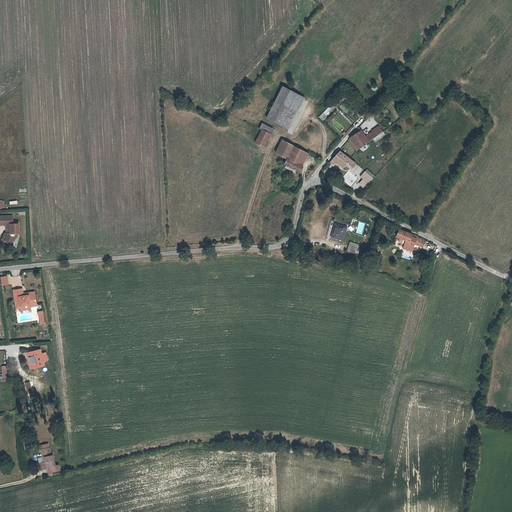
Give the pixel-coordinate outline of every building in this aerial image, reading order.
[(273,99),(274,99),(297,109),(303,95),(280,84),(273,99)] [(297,109),(274,99),(267,116),(290,125),(297,109)] [(331,106),(327,103),(316,115),(320,118),(331,106)] [(343,103),(339,106),(345,114),(349,111),(343,103)] [(274,129),(264,124),(262,129),(263,129),(259,137),(268,142),(274,129)] [(376,126),(368,131),(372,137),(380,132),(376,126)] [(372,137),(368,131),(361,135),(365,142),(372,137)] [(364,143),(365,142),(361,135),(360,132),(350,138),(355,146),(356,148),(364,143)] [(257,141),(266,146),(268,142),(259,137),(257,141)] [(286,160),(292,146),(282,140),(275,154),(286,160)] [(298,172),(300,166),(296,163),(299,157),(304,159),(307,153),(292,146),(286,160),(284,165),(298,172)] [(337,152),(332,157),(336,161),(342,167),(348,172),(355,165),(348,159),(340,152),(337,152)] [(296,163),(300,166),(304,159),(299,157),(296,163)] [(329,168),(332,164),(336,161),(332,157),(326,165),(329,168)] [(342,167),(336,161),(332,164),(339,170),(342,167)] [(365,173),(361,178),(364,181),(369,185),(374,180),(365,173)] [(369,185),(364,181),(360,186),(365,190),(369,185)] [(9,230),(7,230),(5,237),(14,241),(18,232),(17,230),(21,230),(20,221),(15,221),(15,213),(0,213),(0,221),(8,221),(9,230)] [(346,227),(334,224),(331,238),(342,240),(346,227)] [(405,231),(401,238),(403,239),(402,243),(405,244),(403,248),(402,250),(410,253),(411,251),(414,246),(416,247),(419,241),(418,240),(419,239),(407,233),(405,231)] [(425,245),(419,241),(416,247),(421,251),(425,245)] [(357,244),(353,243),(352,246),(347,245),(345,252),(352,253),(353,251),(355,251),(357,244)] [(40,301),(38,290),(26,292),(26,289),(25,284),(17,285),(19,304),(23,303),(23,301),(32,300),(32,302),(33,302),(40,301)] [(41,347),(30,350),(34,364),(45,361),(44,358),(49,356),(47,349),(42,350),(41,347)] [(49,459),(47,460),(48,466),(52,465),(53,470),(64,467),(62,462),(59,463),(56,453),(55,453),(54,445),(52,446),(45,448),(44,448),(46,455),(48,455),(49,459)]
